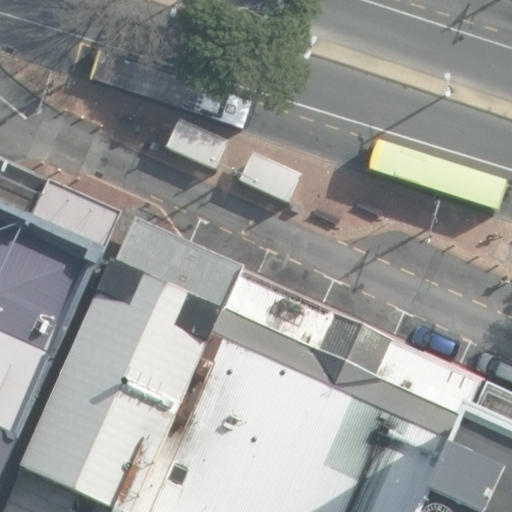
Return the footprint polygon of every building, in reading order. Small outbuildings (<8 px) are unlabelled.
[(182,120),(168,149),(216,171),(230,142),(182,120)] [(254,153),(241,182),(289,204),(303,176),(254,153)] [(67,240),(0,209),(0,477),(101,257),(67,240)] [(114,265),(4,511),(134,511),(224,314),(114,265)] [(432,511),(470,424),(224,314),(134,511),(432,511)] [(511,511),(511,443),(470,424),(432,511),(511,511)]
